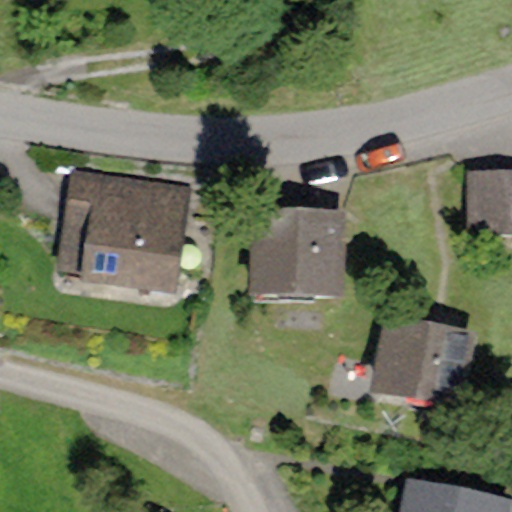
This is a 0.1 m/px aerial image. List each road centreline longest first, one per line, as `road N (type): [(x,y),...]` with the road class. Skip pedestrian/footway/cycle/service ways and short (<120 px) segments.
road 1 (tertiary): [(0,112),(111,133),(284,145),(406,123),(511,90)]
road 2 (residential): [(0,375),(209,443),(251,511)]
